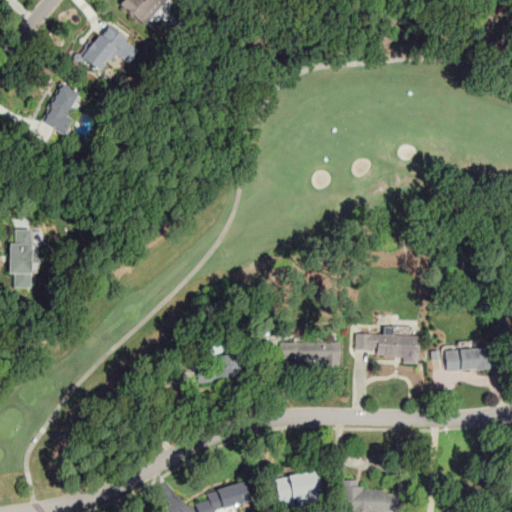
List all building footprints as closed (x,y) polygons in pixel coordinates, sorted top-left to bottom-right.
[(127,0),(122,7),(144,26),(165,0),(127,0)] [(98,75),(115,53),(126,61),(138,46),(108,23),(79,60),(98,75)] [(39,124),(61,135),(81,97),(60,85),(39,124)] [(34,230),(14,230),(14,241),(8,241),(8,287),(29,286),(29,272),(34,272),(34,230)] [(416,335),(364,334),(363,355),(415,357),(416,335)] [(337,366),(337,342),(278,343),(278,360),(319,359),(319,367),(337,366)] [(212,351),(213,366),(193,370),(195,384),(238,377),(233,347),(212,351)] [(445,348),(445,369),(487,369),(487,348),(445,348)] [(317,497),(317,475),(273,476),(274,499),(317,497)] [(214,511),(249,502),(243,482),(205,492),(207,500),(194,504),(196,511),(214,511)] [(397,511),(397,489),(338,488),(337,511),(397,511)]
